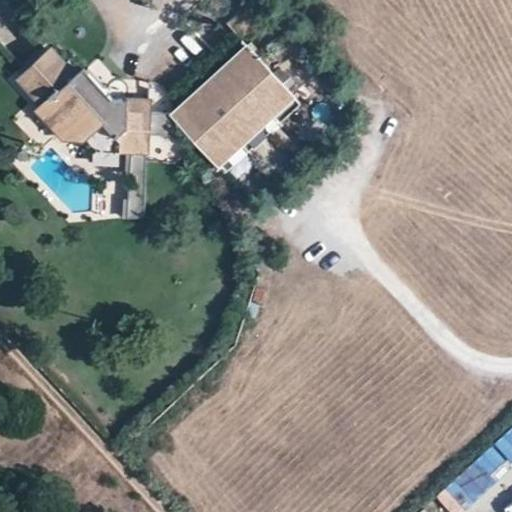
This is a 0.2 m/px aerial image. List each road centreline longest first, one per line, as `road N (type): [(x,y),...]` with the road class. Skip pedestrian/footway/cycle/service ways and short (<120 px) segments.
road 1 (track): [(168,511),(0,332)]
road 2 (track): [(345,211),(448,346),(490,365),(511,363)]
